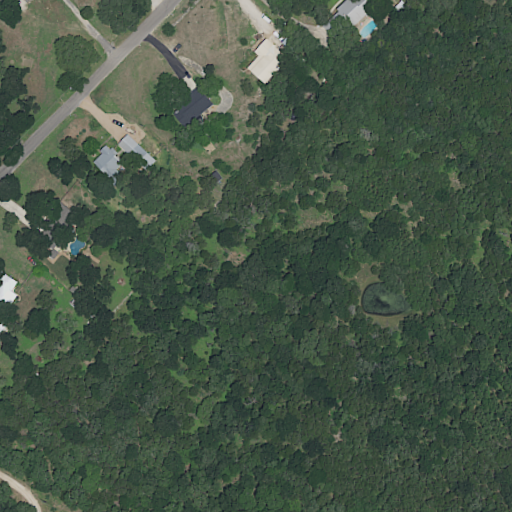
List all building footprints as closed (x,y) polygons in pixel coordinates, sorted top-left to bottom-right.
[(346,0),(336,10),(352,28),(368,14),(359,5),(360,4),(355,0),(346,0)] [(254,52),(258,56),(247,68),(264,84),(286,59),(265,39),(254,52)] [(211,107),(197,88),(174,104),(180,112),(174,116),(183,128),(211,107)] [(155,161),(127,135),(117,145),(146,172),(155,161)] [(123,162),(107,146),(92,162),(107,177),(123,162)] [(15,295),(11,292),(17,282),(0,271),(0,315),(2,316),(15,295)]
